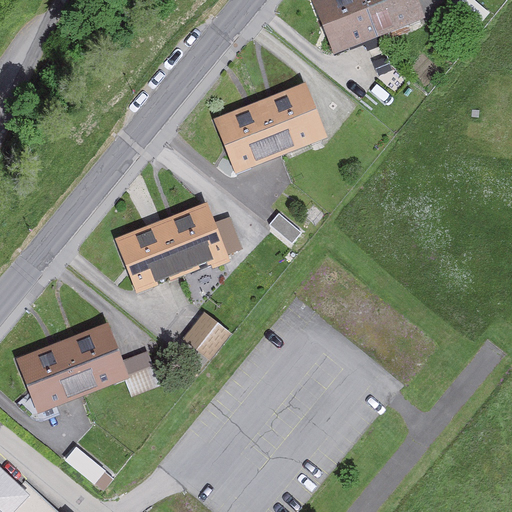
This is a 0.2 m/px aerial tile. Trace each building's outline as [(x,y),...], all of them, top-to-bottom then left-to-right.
[(363,0),(319,0),(315,2),(334,53),(378,36),(363,0)] [(413,0),(363,0),(378,36),(421,19),(413,0)] [(304,88),(259,106),(278,154),(323,136),(304,88)] [(259,106),(218,121),(237,170),(278,154),(259,106)] [(182,272),(224,256),(204,206),(163,223),(182,272)] [(138,289),(182,272),(163,223),(119,240),(138,289)] [(214,360),(238,333),(211,309),(187,336),(214,360)] [(106,327),(63,344),(82,394),(126,376),(106,327)] [(63,344),(20,361),(40,410),(82,394),(63,344)] [(0,511),(29,511),(42,498),(0,462),(0,511)] [(57,511),(42,498),(29,511),(57,511)]
